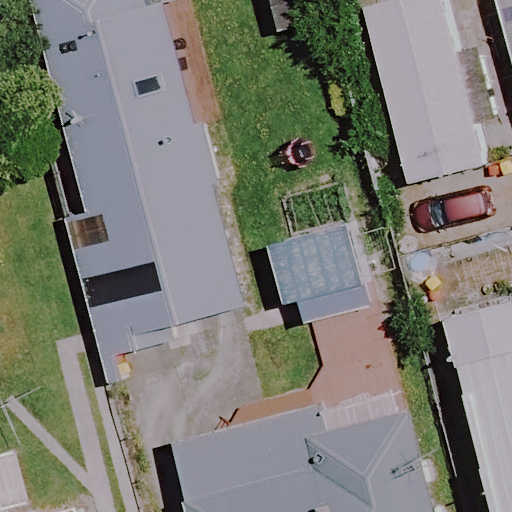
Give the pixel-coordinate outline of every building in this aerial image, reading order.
[(29,0),(92,237),(70,243),(114,406),(184,387),(173,348),(248,328),(164,9),(146,14),(141,0),(29,0)] [(497,160),(458,0),(382,0),(424,177),(497,160)] [(349,223),(267,250),(297,343),(379,315),(349,223)] [(511,511),(511,303),(450,320),(500,511),(511,511)] [(439,511),(410,396),(176,455),(190,511),(439,511)]
